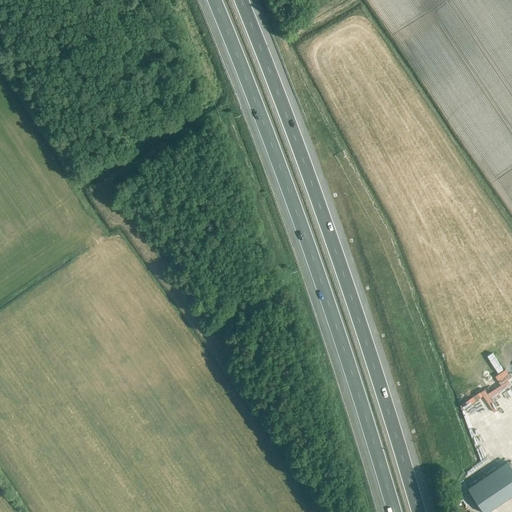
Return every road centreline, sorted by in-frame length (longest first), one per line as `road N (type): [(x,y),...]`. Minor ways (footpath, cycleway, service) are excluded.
road 1 (motorway): [(213,0),(320,279),(393,511)]
road 2 (motorway): [(417,511),(351,276),(245,0)]
